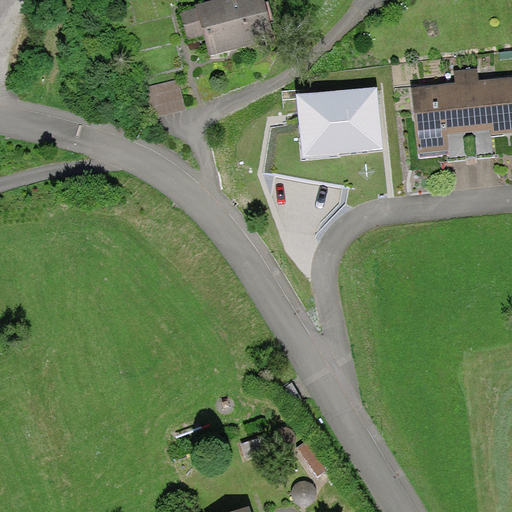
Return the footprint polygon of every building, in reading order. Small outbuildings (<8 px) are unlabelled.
[(264,0),(218,0),(196,6),(197,9),(182,13),(189,41),(204,36),(210,57),(275,40),(264,0)] [(456,85),(413,89),(420,153),(449,150),(450,161),(493,157),(490,133),(511,131),(511,79),(478,83),(477,70),(455,72),(456,85)] [(179,81),(147,87),(153,117),(186,111),(179,81)] [(374,91),(300,98),(305,138),(278,140),(272,177),(347,190),(351,151),(379,148),(375,108),(374,91)] [(309,441),(298,448),(316,476),(327,469),(309,441)] [(299,483),(294,488),(293,495),(295,501),(301,506),(309,506),(313,504),(316,500),(318,494),(317,490),(314,485),(307,481),(302,482),(299,483)]
